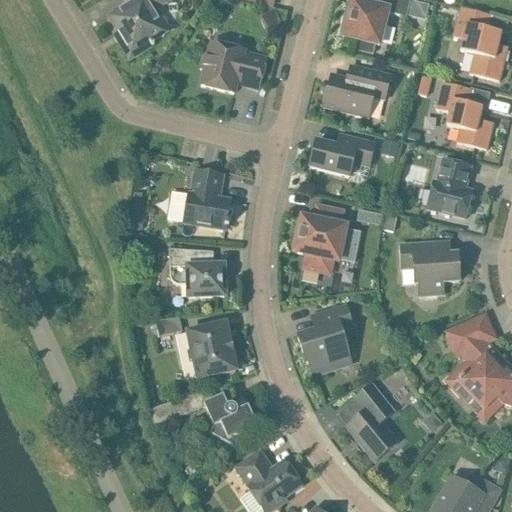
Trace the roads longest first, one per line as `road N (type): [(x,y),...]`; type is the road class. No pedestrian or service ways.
road 1 (residential): [(369,511),(306,441),(261,327),(256,266),(275,148)]
road 2 (residential): [(57,0),(124,109),(275,148)]
road 3 (residential): [(275,148),(311,0)]
